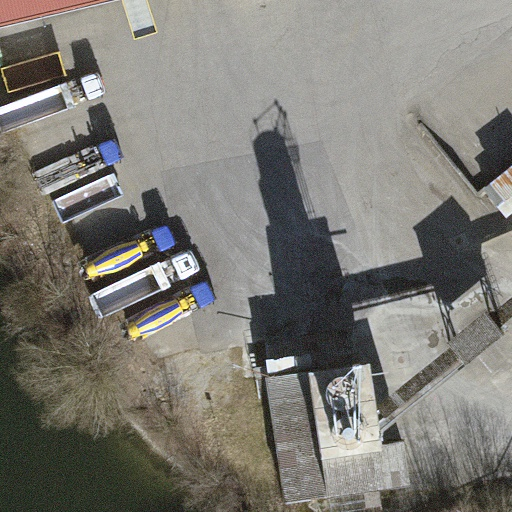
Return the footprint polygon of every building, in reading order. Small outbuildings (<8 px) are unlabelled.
[(0,0),(0,17),(72,0),(0,0)] [(511,167),(482,193),(511,229),(511,167)] [(511,292),(486,313),(506,339),(511,334),(511,292)] [(468,327),(446,345),(466,370),(486,355),(506,339),(486,313),(468,327)] [(382,442),(466,370),(446,345),(430,340),(371,367),(382,442)] [(267,369),(289,511),(414,491),(408,455),(385,458),(382,442),(371,367),(304,378),(302,363),(267,369)]
